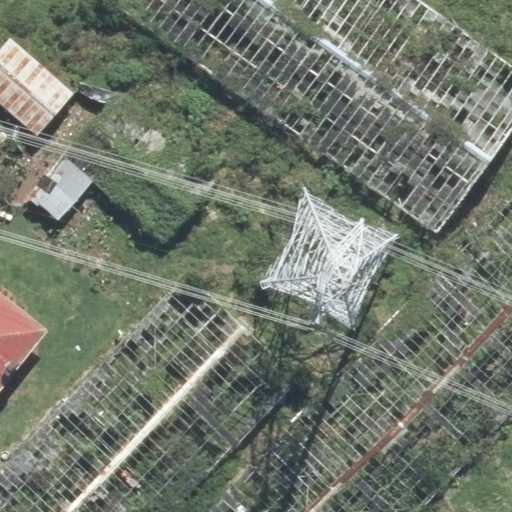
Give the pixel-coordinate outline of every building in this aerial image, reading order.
[(511,49),(441,0),(113,0),(421,215),(511,86),(511,49)] [(8,46),(0,55),(0,94),(35,125),(62,93),(8,46)] [(155,233),(213,174),(133,96),(75,155),(155,233)] [(425,511),(511,421),(511,195),(209,511),(425,511)] [(0,477),(0,511),(171,511),(293,391),(191,289),(0,477)] [(0,390),(43,335),(0,302),(0,390)]
